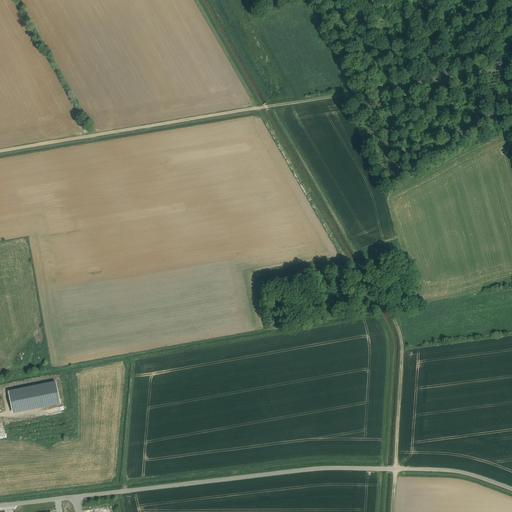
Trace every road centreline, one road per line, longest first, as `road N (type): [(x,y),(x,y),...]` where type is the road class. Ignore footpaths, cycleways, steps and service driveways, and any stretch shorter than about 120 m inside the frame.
road 1 (track): [(511,68),(0,153)]
road 2 (track): [(0,505),(322,467),(454,470),(511,489)]
road 3 (track): [(393,469),(403,332),(390,301)]
